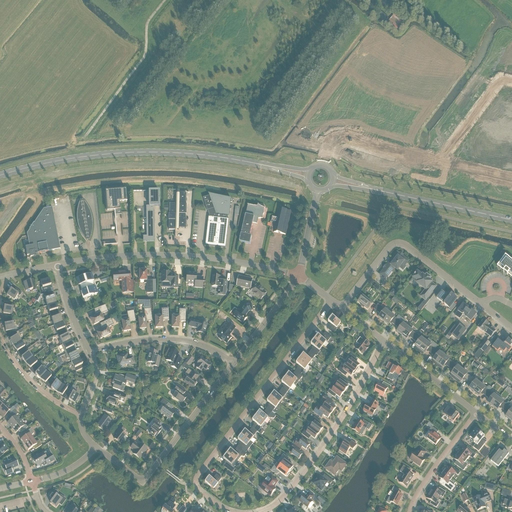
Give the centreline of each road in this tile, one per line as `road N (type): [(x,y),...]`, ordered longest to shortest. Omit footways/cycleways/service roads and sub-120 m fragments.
road 1 (residential): [(332,300),(196,477),(198,490),(230,511)]
road 2 (primary): [(0,175),(125,152),(265,165)]
road 3 (unclassified): [(298,276),(165,254),(57,264)]
road 4 (residential): [(260,511),(279,501),(337,427),(383,340)]
road 5 (residential): [(482,304),(400,242),(342,307)]
road 6 (track): [(164,0),(147,23),(145,55),(84,137)]
road 7 (residential): [(233,363),(180,339),(90,353)]
road 8 (unclassified): [(142,480),(233,363)]
road 9 (primary): [(511,219),(377,189)]
road 10 (residential): [(323,164),(328,145),(343,136),(435,161)]
road 11 (unknown): [(95,258),(93,210),(84,196),(63,204),(65,246)]
road 12 (residential): [(435,161),(499,75),(511,78)]
